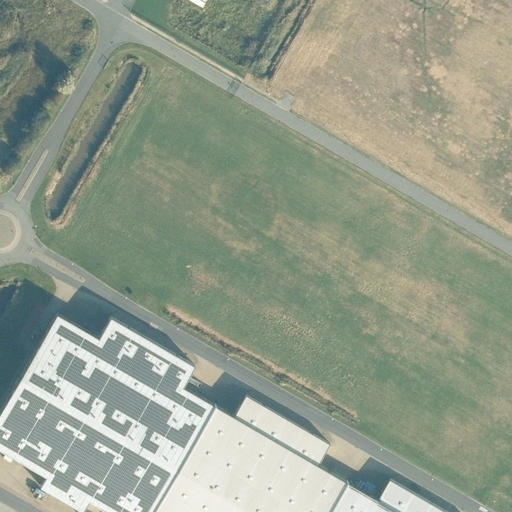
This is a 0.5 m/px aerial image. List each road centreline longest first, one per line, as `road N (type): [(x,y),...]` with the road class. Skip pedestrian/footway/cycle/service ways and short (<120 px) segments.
road 1 (residential): [(120,22),(511,251)]
road 2 (residential): [(480,511),(118,299)]
